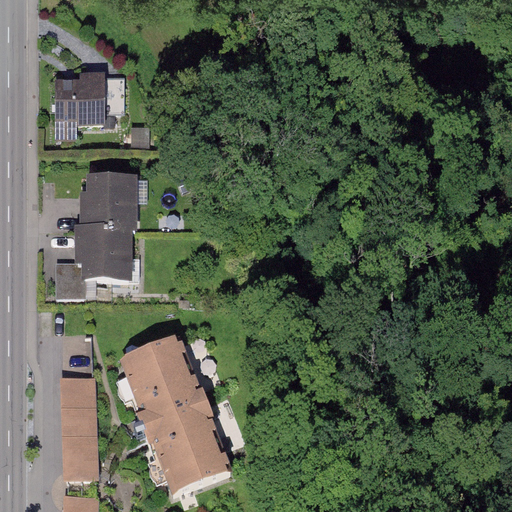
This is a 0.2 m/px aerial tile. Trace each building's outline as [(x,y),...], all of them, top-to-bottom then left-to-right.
[(105,78),(56,79),(57,132),(106,131),(105,78)] [(139,226),(139,175),(76,175),(76,225),(139,226)] [(139,276),(139,226),(76,225),(76,276),(139,276)] [(183,338),(120,362),(172,496),(235,472),(183,338)] [(96,377),(60,378),(62,482),(98,481),(96,377)] [(100,511),(101,498),(67,496),(66,511),(100,511)]
